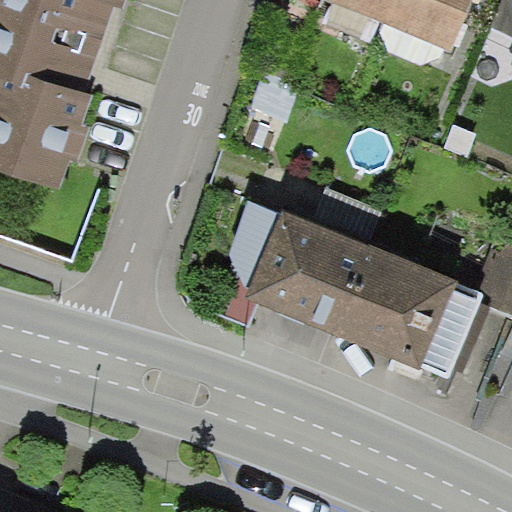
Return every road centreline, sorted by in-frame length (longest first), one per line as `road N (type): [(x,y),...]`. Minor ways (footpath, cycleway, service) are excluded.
road 1 (residential): [(93,370),(216,0)]
road 2 (primary): [(93,370),(431,511)]
